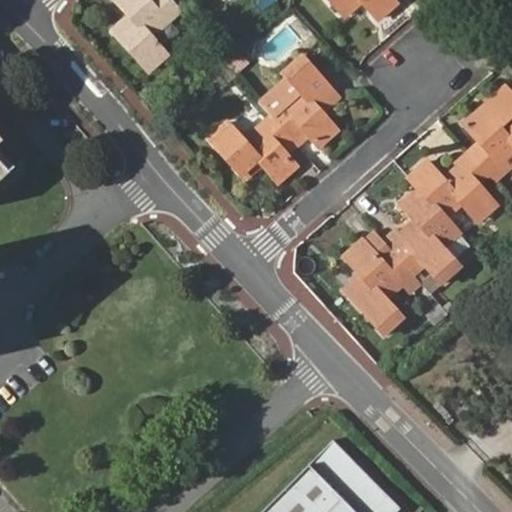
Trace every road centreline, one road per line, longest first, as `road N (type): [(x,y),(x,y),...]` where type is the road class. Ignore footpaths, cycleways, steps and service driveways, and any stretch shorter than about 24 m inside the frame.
road 1 (residential): [(249,266),(410,114),(417,67)]
road 2 (residential): [(165,511),(332,359)]
road 3 (residential): [(484,511),(332,359)]
road 4 (residential): [(163,171),(27,14)]
road 5 (residential): [(19,291),(163,171)]
road 6 (residential): [(249,266),(163,171)]
road 7 (residential): [(332,359),(249,266)]
